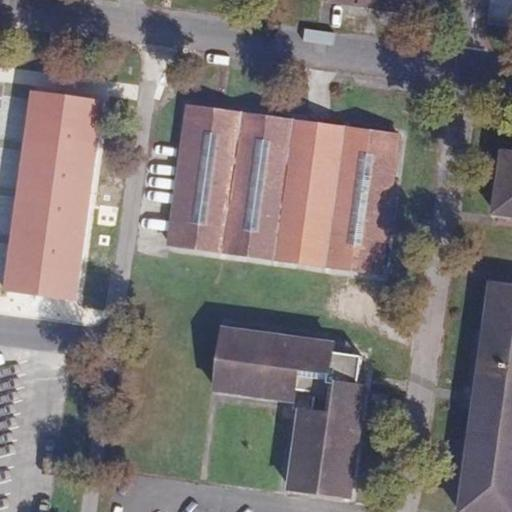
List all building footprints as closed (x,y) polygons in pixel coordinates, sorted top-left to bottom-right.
[(409,12),(410,0),(330,0),(330,1),(409,12)] [(382,274),(398,154),(400,136),(190,107),(170,245),(382,274)] [(511,154),(504,153),(495,214),(511,216),(511,154)] [(511,511),(511,287),(493,285),(461,511),(511,511)] [(335,345),(225,331),(217,390),(280,399),(280,397),(295,399),(297,390),(311,392),(310,397),(316,398),(313,413),(304,412),(302,426),(300,427),(291,490),(351,498),(366,388),(359,387),(363,357),(334,353),(335,345)]
